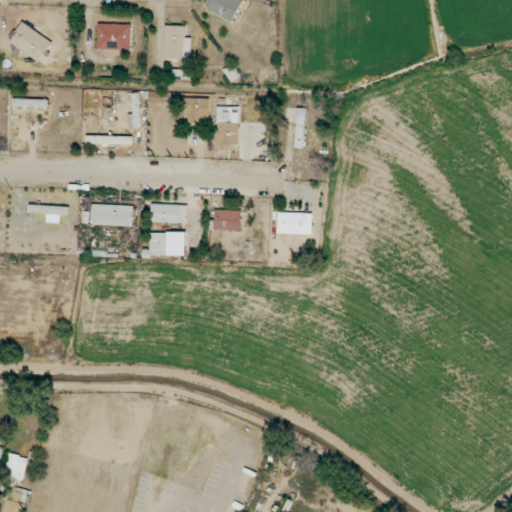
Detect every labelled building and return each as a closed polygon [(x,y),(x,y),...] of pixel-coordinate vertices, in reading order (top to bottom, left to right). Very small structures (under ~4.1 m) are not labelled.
[(209,0),(206,10),(234,22),(243,0),(209,0)] [(53,43),(23,22),(10,42),(40,62),(53,43)] [(98,49),(131,50),(131,24),(98,24),(98,49)] [(191,38),(186,38),(187,26),(165,25),(164,59),(191,60),(191,38)] [(173,79),(191,79),(191,70),(180,70),(180,72),(174,72),(173,79)] [(148,102),(169,103),(170,92),(149,91),(148,102)] [(129,127),(141,127),(140,94),(132,94),(133,114),(129,114),(129,127)] [(209,98),(186,98),(185,123),(208,123),(209,98)] [(49,100),(14,99),(14,107),(49,108),(49,100)] [(218,150),(231,151),(231,145),(239,145),(239,123),(232,123),(233,107),(218,106),(218,150)] [(295,148),(304,148),(306,108),(297,108),(295,148)] [(87,144),(133,145),(133,137),(87,135),(87,144)] [(92,225),(133,226),(134,206),(92,204),(92,225)] [(188,223),(188,205),(152,204),(151,222),(188,223)] [(48,214),(47,222),(61,223),(61,215),(69,216),(69,207),(29,205),(29,213),(48,214)] [(241,211),(215,210),(215,220),(210,220),(210,230),(240,231),(241,211)] [(313,213),(278,212),(278,234),(312,235),(313,213)] [(186,255),(186,232),(150,233),(151,256),(186,255)] [(1,469),(0,483),(0,498),(12,499),(13,480),(26,480),(26,456),(7,455),(7,469),(1,469)]
